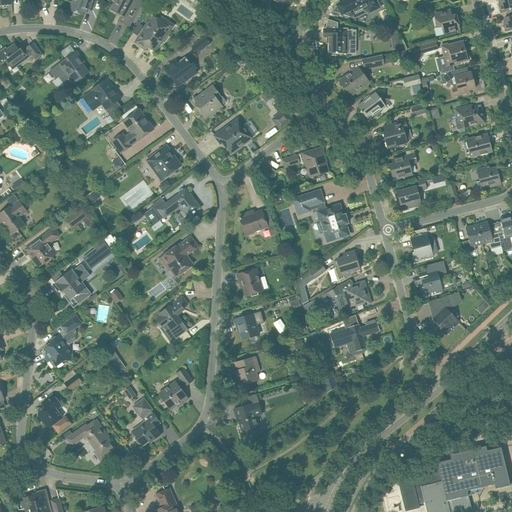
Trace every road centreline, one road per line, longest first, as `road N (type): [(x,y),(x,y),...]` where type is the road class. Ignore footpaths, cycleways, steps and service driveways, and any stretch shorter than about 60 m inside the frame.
road 1 (unclassified): [(221,187),(209,403),(189,437),(121,486)]
road 2 (unclassified): [(0,32),(66,29),(112,45),(221,187)]
road 3 (unclassified): [(30,462),(20,446),(33,324),(28,292),(0,252)]
road 4 (tertiary): [(325,504),(359,451),(448,377)]
road 5 (residential): [(448,377),(414,339),(384,230)]
road 6 (residential): [(475,0),(511,136)]
road 7 (residential): [(384,230),(363,154),(328,105)]
road 8 (residential): [(221,187),(328,105)]
road 9 (residential): [(384,230),(511,192)]
